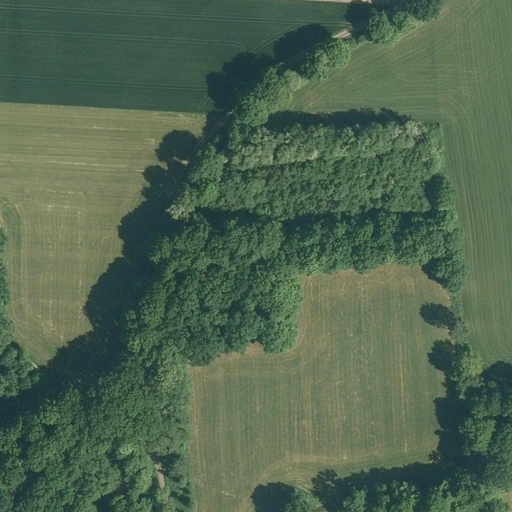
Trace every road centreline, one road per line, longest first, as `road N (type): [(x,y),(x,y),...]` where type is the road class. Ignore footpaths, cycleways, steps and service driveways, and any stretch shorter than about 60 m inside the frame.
road 1 (track): [(91,404),(102,402),(146,325),(166,216),(213,134),(261,84),(411,0)]
road 2 (track): [(57,379),(155,459),(174,511)]
